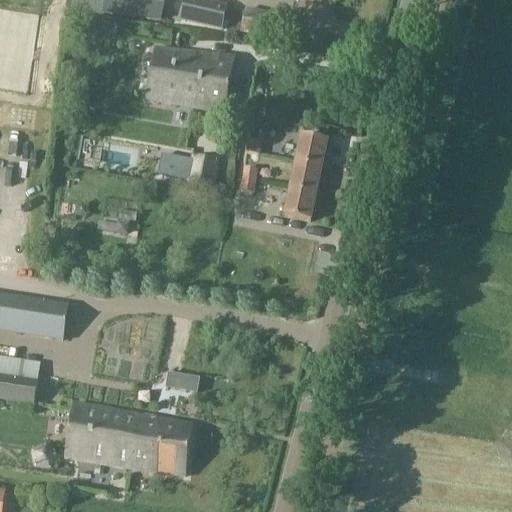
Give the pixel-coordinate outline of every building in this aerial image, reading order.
[(194,0),(187,0),(183,20),(223,29),(227,7),(194,0)] [(240,36),(272,42),(277,18),(245,13),(240,36)] [(85,36),(94,37),(97,21),(87,19),(85,36)] [(147,98),(225,114),(236,59),(157,49),(147,98)] [(301,136),(296,162),(322,168),(328,142),(301,136)] [(251,143),(249,154),(261,156),(262,144),(251,143)] [(172,159),(168,177),(187,181),(187,185),(214,191),(215,190),(216,184),(220,162),(216,162),(193,158),(192,157),(192,158),(191,163),(172,159)] [(316,195),(322,168),(296,162),(290,189),(316,195)] [(246,170),(245,181),(257,183),(259,172),(246,170)] [(256,195),(257,183),(245,181),(243,194),(256,195)] [(310,223),(316,195),(290,189),(284,217),(310,223)] [(129,226),(117,225),(117,226),(116,234),(116,236),(127,238),(129,226)] [(0,295),(0,332),(64,343),(70,308),(0,295)] [(0,359),(0,400),(34,405),(41,366),(0,359)] [(197,396),(200,380),(189,378),(186,394),(197,396)] [(66,459),(132,468),(139,416),(74,407),(66,459)] [(193,424),(139,416),(132,468),(186,476),(193,424)]
